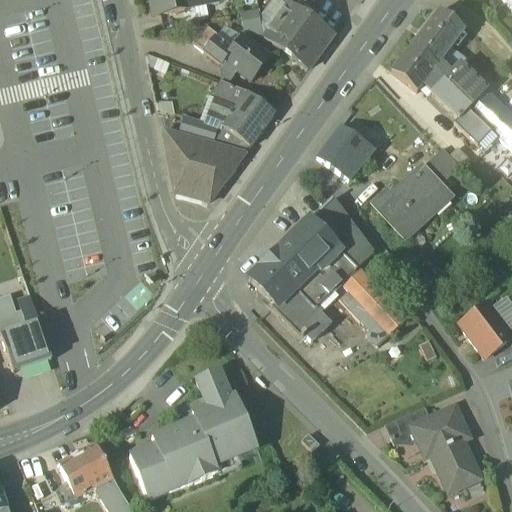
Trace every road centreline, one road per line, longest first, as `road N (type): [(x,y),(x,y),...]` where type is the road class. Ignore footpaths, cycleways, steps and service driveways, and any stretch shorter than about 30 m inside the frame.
road 1 (residential): [(511,504),(490,416),(470,378),(290,147)]
road 2 (residential): [(199,281),(249,346),(412,511)]
road 3 (residential): [(199,281),(159,200),(116,0)]
road 4 (tertiary): [(0,443),(84,407),(129,371),(199,281)]
road 5 (tertiary): [(290,147),(399,0)]
road 6 (tertiary): [(199,281),(290,147)]
